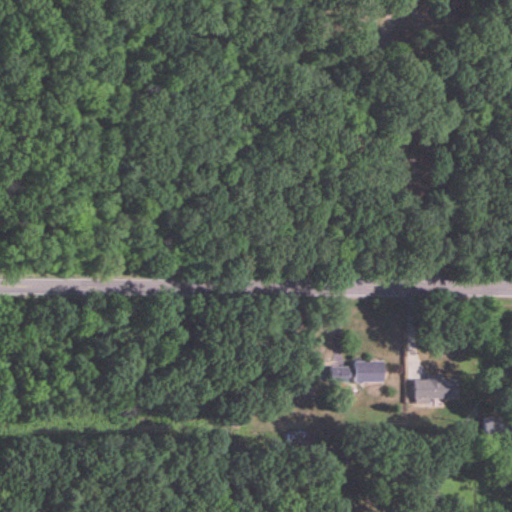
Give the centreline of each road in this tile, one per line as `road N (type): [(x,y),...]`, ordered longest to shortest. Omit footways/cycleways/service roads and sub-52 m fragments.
road 1 (tertiary): [(0,286),(511,289)]
road 2 (track): [(443,289),(441,0)]
